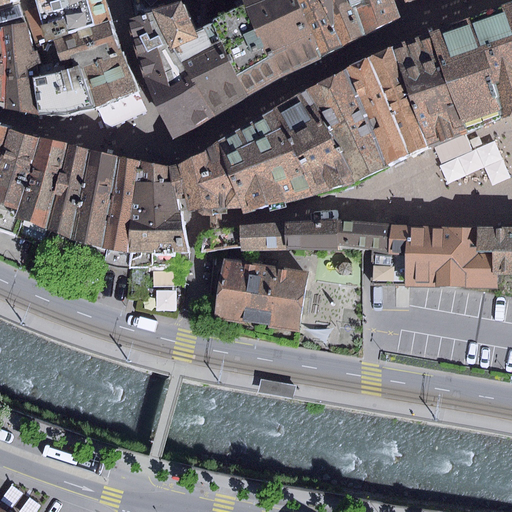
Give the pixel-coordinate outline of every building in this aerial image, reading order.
[(0,0),(0,4),(13,0),(20,0),(37,43),(110,20),(105,0),(0,0)] [(289,74),(321,57),(295,0),(240,0),(243,6),(210,21),(211,24),(246,97),(289,74)] [(340,48),(320,0),(295,0),(321,57),(340,48)] [(349,0),(320,0),(340,48),(364,36),(349,0)] [(392,0),(349,0),(364,36),(401,21),(392,0)] [(214,116),(246,97),(211,24),(196,31),(181,3),(151,13),(214,116)] [(511,3),(428,33),(431,38),(468,133),(506,120),(511,118),(511,3)] [(171,139),(214,116),(151,13),(125,21),(142,77),(171,139)] [(80,67),(94,109),(140,90),(110,20),(37,43),(42,65),(52,62),(55,73),(80,67)] [(1,29),(4,109),(38,115),(32,78),(32,67),(31,52),(25,22),(1,27),(1,29)] [(392,47),(431,148),(468,133),(431,38),(392,47)] [(392,47),(367,58),(409,154),(431,148),(392,47)] [(367,58),(346,70),(387,166),(409,154),(367,58)] [(32,78),(38,115),(94,109),(80,67),(55,73),(52,62),(32,67),(32,78)] [(346,70),(306,91),(355,183),(387,166),(346,70)] [(318,195),(355,183),(306,91),(274,108),(318,195)] [(274,108),(217,142),(240,208),(242,213),(318,195),(274,108)] [(39,139),(7,129),(0,152),(0,229),(17,235),(22,221),(14,218),(17,211),(39,139)] [(22,221),(72,239),(89,152),(39,139),(17,211),(14,218),(22,221)] [(217,142),(191,158),(205,216),(210,216),(212,226),(222,223),(221,213),(240,208),(217,142)] [(119,157),(89,152),(72,239),(71,242),(101,249),(119,157)] [(139,161),(119,157),(101,249),(107,250),(104,264),(115,268),(130,269),(132,253),(128,253),(139,161)] [(185,161),(172,167),(182,215),(198,215),(205,216),(191,158),(185,161)] [(172,167),(139,161),(128,253),(132,253),(130,269),(153,269),(153,253),(189,254),(182,215),(172,167)] [(342,220),(289,225),(290,247),(342,251),(342,220)] [(366,222),(342,220),(342,251),(362,252),(367,252),(372,253),(406,257),(402,225),(366,222)] [(289,225),(238,229),(240,249),(290,247),(289,225)] [(449,288),(502,290),(503,277),(498,257),(483,254),(478,228),(402,225),(406,257),(405,286),(449,288)] [(511,228),(478,228),(483,254),(498,257),(503,277),(511,277),(511,228)] [(202,252),(213,253),(240,249),(238,229),(209,232),(202,252)] [(406,257),(372,253),(373,285),(405,286),(406,257)] [(315,281),(214,258),(213,320),(305,336),(315,281)]
